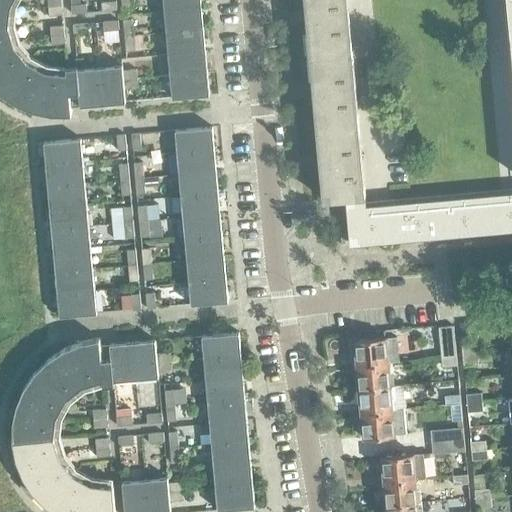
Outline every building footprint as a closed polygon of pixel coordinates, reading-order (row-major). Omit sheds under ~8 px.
[(70,106),(79,105),(76,68),(65,69),(65,72),(46,69),(27,60),(14,43),(8,23),(10,3),(12,0),(0,0),(0,90),(1,91),(16,102),(33,109),(51,113),(70,113),(71,113),(70,106)] [(62,13),(60,0),(47,0),(49,15),(62,13)] [(117,8),(115,0),(112,0),(101,1),(101,10),(117,8)] [(200,0),(163,0),(164,9),(201,6),(200,0)] [(305,0),(307,18),(310,54),(352,50),(347,0),(305,0)] [(80,3),(70,4),(71,12),(87,11),(86,2),(80,3)] [(201,6),(164,9),(166,30),(203,27),(201,6)] [(124,34),(133,33),(131,18),(123,19),(124,34)] [(118,19),(102,21),(103,29),(118,28),(118,19)] [(88,31),(88,22),(72,23),(73,32),(88,31)] [(65,42),(63,24),(50,25),(51,43),(65,42)] [(203,27),(166,30),(168,52),(205,49),(203,27)] [(120,42),(119,30),(107,31),(108,42),(120,42)] [(133,33),(124,34),(126,50),(134,49),(133,33)] [(205,49),(168,52),(170,74),(207,71),(205,49)] [(314,90),(317,126),(359,122),(352,50),(310,54),(314,90)] [(123,78),(122,69),(122,64),(99,66),(102,103),(125,101),(124,87),(123,78)] [(76,68),(79,105),(102,103),(99,66),(76,68)] [(136,68),(122,69),(123,78),(137,77),(136,68)] [(209,94),(207,71),(170,74),(172,97),(209,94)] [(138,86),(137,77),(123,78),(124,87),(138,86)] [(324,198),(347,196),(366,195),(359,122),(317,126),(320,162),(324,198)] [(175,129),(177,151),(214,147),(212,126),(175,129)] [(141,147),(139,132),(131,133),(132,148),(141,147)] [(126,149),(125,133),(116,134),(117,149),(126,149)] [(43,141),(45,164),(82,160),(80,137),(43,141)] [(177,151),(179,173),(216,170),(214,147),(177,151)] [(45,164),(47,185),(84,182),(82,160),(45,164)] [(133,162),(135,177),(143,176),(142,161),(133,162)] [(119,163),(120,178),(129,178),(127,162),(119,163)] [(216,170),(179,173),(181,195),(218,191),(216,170)] [(145,192),(143,176),(135,177),(136,192),(145,192)] [(159,177),(146,178),(147,187),(160,186),(159,177)] [(129,178),(120,178),(121,194),(130,193),(129,178)] [(84,182),(47,185),(49,206),(86,203),(84,182)] [(218,191),(181,195),(183,216),(220,213),(218,191)] [(366,195),(347,196),(351,243),(511,228),(511,192),(367,205),(366,195)] [(86,203),(49,206),(51,228),(88,225),(86,203)] [(137,205),(139,220),(147,219),(146,204),(137,205)] [(124,221),(133,221),(131,205),(123,206),(124,221)] [(220,213),(183,216),(185,237),(222,234),(220,213)] [(147,219),(139,220),(140,235),(149,235),(147,219)] [(134,236),(133,221),(124,221),(125,237),(134,236)] [(88,225),(51,228),(53,249),(90,246),(88,225)] [(222,234),(185,237),(187,259),(224,256),(222,234)] [(90,246),(53,249),(55,271),(92,268),(90,246)] [(143,263),(151,262),(150,247),(141,248),(143,263)] [(128,264),(136,264),(135,248),(126,249),(128,264)] [(224,256),(187,259),(189,281),(226,278),(224,256)] [(153,278),(151,262),(143,263),(144,278),(153,278)] [(138,279),(136,264),(128,264),(129,280),(138,279)] [(92,268),(55,271),(57,293),(94,290),(92,268)] [(226,278),(189,281),(191,303),(228,300),(226,278)] [(94,290),(57,293),(59,315),(96,312),(94,290)] [(154,291),(145,292),(147,307),(155,306),(154,291)] [(140,308),(139,293),(130,293),(132,309),(140,308)] [(470,333),(473,328),(473,322),(462,323),(463,333),(470,333)] [(441,357),(456,355),(453,325),(438,326),(441,357)] [(201,334),(203,357),(240,354),(238,331),(201,334)] [(356,365),(389,362),(387,336),(353,339),(354,341),(356,365)] [(112,380),(109,343),(100,344),(99,337),(98,337),(80,340),(63,347),(47,358),(34,370),(24,386),(16,402),(13,421),(12,439),(16,457),(23,474),(33,490),(46,503),(59,511),(115,511),(113,483),(111,484),(91,481),(73,471),(60,455),(54,435),(56,415),(66,397),(82,384),(101,378),(101,381),(112,380)] [(154,339),(132,341),(135,378),(158,376),(157,370),(156,361),(156,352),(154,339)] [(135,378),(132,341),(109,343),(112,380),(135,378)] [(462,345),(463,354),(478,353),(477,344),(462,345)] [(169,351),(156,352),(156,361),(170,360),(169,351)] [(479,362),(478,353),(463,354),(464,364),(479,362)] [(203,357),(205,380),(242,376),(240,354),(203,357)] [(457,364),(456,355),(441,357),(442,365),(457,364)] [(171,369),(170,360),(156,361),(157,370),(171,369)] [(389,362),(356,365),(359,389),(391,386),(389,362)] [(242,376),(205,380),(207,400),(244,397),(242,376)] [(391,386),(359,389),(361,413),(393,409),(391,386)] [(165,404),(174,404),(173,388),(164,389),(165,404)] [(460,393),(445,395),(446,404),(461,403),(460,393)] [(244,397),(207,400),(209,421),(246,418),(244,397)] [(482,400),(467,401),(468,411),(483,410),(482,400)] [(176,419),(174,404),(165,404),(167,420),(176,419)] [(107,425),(106,407),(92,408),(94,426),(107,425)] [(396,434),(393,409),(361,413),(363,435),(362,435),(362,437),(396,434)] [(162,420),(161,412),(146,413),(147,422),(162,420)] [(131,414),(116,416),(117,424),(132,423),(131,414)] [(246,418),(209,421),(211,442),(248,439),(246,418)] [(432,441),(464,438),(463,426),(459,426),(431,429),(432,441)] [(169,446),(178,445),(177,430),(168,431),(169,446)] [(164,440),(163,431),(148,432),(148,441),(164,440)] [(134,442),(133,434),(118,435),(118,444),(134,442)] [(110,454),(108,436),(95,437),(97,455),(110,454)] [(464,438),(432,441),(433,453),(465,450),(464,438)] [(211,442),(213,463),(250,459),(248,439),(211,442)] [(471,441),(471,449),(482,448),(482,439),(471,441)] [(178,445),(169,446),(171,461),(179,461),(178,445)] [(483,459),(482,448),(471,449),(472,460),(483,459)] [(384,480),(416,478),(426,477),(424,452),(414,453),(381,456),(381,457),(382,457),(384,480)] [(250,459),(213,463),(215,486),(252,482),(250,459)] [(468,483),(467,473),(452,474),(453,484),(468,483)] [(474,474),(475,489),(487,488),(486,473),(474,474)] [(168,490),(168,481),(167,476),(144,478),(147,511),(170,511),(169,499),(168,490)] [(147,511),(144,478),(122,480),(124,511),(147,511)] [(386,504),(418,501),(416,478),(384,480),(386,504)] [(168,481),(168,490),(182,489),(181,480),(168,481)] [(252,482),(215,486),(217,508),(254,505),(252,482)] [(183,498),(182,489),(168,490),(169,499),(183,498)] [(490,492),(476,494),(477,507),(491,505),(490,492)] [(386,511),(419,511),(418,501),(386,504),(386,511)]
